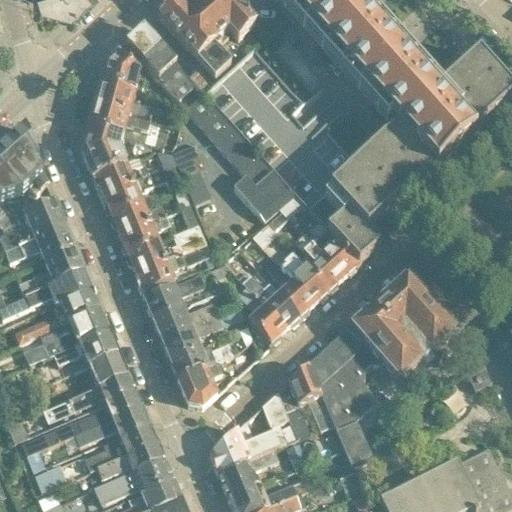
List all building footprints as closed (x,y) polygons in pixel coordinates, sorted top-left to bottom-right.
[(33,0),(35,5),(70,14),(85,0),(33,0)] [(181,12),(174,4),(172,6),(173,6),(159,19),(159,18),(157,20),(214,81),(231,66),(217,51),(228,40),(225,37),(228,34),(238,44),(255,28),(228,0),(208,0),(204,5),(199,0),(193,0),(190,3),(181,12)] [(474,144),(471,141),(511,103),(511,97),(478,60),(441,93),(439,95),(363,11),(375,0),(265,0),(289,26),(301,39),(315,55),(320,50),(386,124),(348,158),(327,134),(326,135),(323,130),(311,140),(311,139),(303,130),(292,117),(303,107),(254,52),(204,96),(319,226),(336,245),(335,246),(357,270),(380,249),(377,246),(372,240),(367,234),(432,175),(436,179),(474,144)] [(419,39),(437,33),(431,14),(408,21),(414,40),(418,38),(419,39)] [(289,26),(280,33),(292,47),(301,39),(289,26)] [(125,50),(177,106),(193,90),(143,34),(125,50)] [(140,98),(144,85),(118,57),(105,69),(100,87),(140,98)] [(100,87),(94,109),(151,125),(154,112),(138,108),(140,98),(100,87)] [(272,176),(218,117),(201,99),(185,114),(191,121),(245,181),(255,192),(272,176)] [(94,109),(87,132),(122,141),(126,128),(148,134),(151,125),(94,109)] [(173,116),(169,130),(180,133),(182,126),(173,116)] [(23,132),(0,153),(0,206),(21,198),(33,187),(43,178),(39,168),(26,138),(24,133),(23,132)] [(92,182),(125,168),(133,165),(127,148),(121,146),(122,141),(87,132),(81,155),(92,182)] [(198,148),(173,158),(177,169),(182,182),(197,176),(198,148)] [(165,174),(173,170),(177,169),(173,158),(162,156),(158,156),(165,174)] [(125,168),(92,182),(96,192),(99,192),(102,200),(149,180),(145,170),(129,177),(125,168)] [(173,170),(165,174),(149,180),(102,200),(106,209),(105,211),(109,221),(142,207),(138,197),(166,185),(170,195),(182,190),(173,170)] [(264,227),(279,213),(293,200),(272,176),(255,192),(245,181),(233,192),(264,227)] [(43,178),(33,187),(40,195),(46,189),(47,188),(43,178)] [(175,200),(181,215),(190,211),(184,196),(175,200)] [(279,213),(282,216),(289,223),(303,211),(293,200),(279,213)] [(11,231),(0,241),(0,245),(4,256),(65,230),(54,205),(47,208),(11,223),(11,231)] [(119,240),(166,221),(162,210),(146,217),(142,207),(109,221),(113,231),(115,231),(119,240)] [(198,228),(190,211),(181,215),(188,232),(198,228)] [(282,216),(268,229),(272,235),(274,237),(289,223),(282,216)] [(479,218),(457,245),(480,264),(502,237),(479,218)] [(170,230),(166,221),(119,240),(123,248),(121,250),(125,259),(158,245),(154,237),(170,230)] [(319,226),(304,240),(343,283),(347,279),(350,280),(358,273),(356,271),(357,270),(335,246),(336,245),(319,226)] [(135,279),(206,249),(198,228),(188,232),(174,238),(178,249),(162,256),(158,245),(125,259),(129,270),(132,270),(135,279)] [(268,229),(262,235),(267,240),(272,235),(268,229)] [(65,230),(4,256),(9,269),(38,257),(43,268),(75,254),(65,230)] [(304,240),(295,248),(306,260),(300,265),(328,296),(329,295),(332,296),(337,291),(337,289),(343,283),(304,240)] [(206,249),(135,279),(139,287),(138,290),(142,300),(174,286),(170,276),(185,270),(185,271),(203,264),(211,260),(206,249)] [(24,304),(84,276),(75,254),(43,268),(46,277),(18,289),(24,304)] [(292,257),(278,270),(313,310),(319,305),(321,306),(327,301),(326,298),(328,296),(300,265),(292,257)] [(313,310),(278,270),(275,267),(267,274),(284,293),(278,298),(301,323),(308,317),(308,314),(313,310)] [(219,296),(222,295),(229,292),(224,280),(220,272),(220,271),(210,275),(219,296)] [(242,275),(237,281),(241,285),(247,280),(242,275)] [(92,294),(84,276),(24,304),(5,312),(0,314),(0,319),(2,325),(25,315),(52,303),(55,310),(92,294)] [(199,280),(143,303),(151,322),(152,324),(182,312),(181,309),(179,302),(204,292),(199,280)] [(243,288),(246,291),(285,335),(290,330),(293,331),(301,323),(278,298),(272,304),(251,280),(243,288)] [(347,433),(351,429),(371,411),(372,399),(363,389),(364,375),(370,370),(378,370),(382,367),(399,387),(420,368),(425,372),(429,373),(431,372),(438,372),(439,365),(441,362),(442,357),(437,352),(454,337),(406,283),(303,375),(313,382),(333,430),(334,429),(337,437),(347,433)] [(285,335),(246,291),(238,299),(255,319),(249,325),(270,348),(272,347),(274,348),(280,343),(279,340),(285,335)] [(18,350),(69,328),(100,315),(92,294),(55,310),(56,313),(54,314),(57,321),(13,339),(18,350)] [(182,312),(152,324),(153,325),(161,345),(217,321),(212,310),(212,309),(186,320),(183,313),(182,312)] [(217,321),(161,345),(170,366),(200,353),(195,342),(242,323),(237,312),(224,318),(217,321)] [(110,337),(100,315),(69,328),(73,338),(24,359),(29,371),(53,361),(110,337)] [(252,345),(246,332),(239,335),(245,351),(252,345)] [(119,359),(110,337),(53,361),(57,371),(83,361),(88,372),(119,359)] [(200,353),(170,366),(177,384),(218,367),(232,361),(228,350),(203,360),(200,353)] [(119,359),(88,372),(97,394),(128,381),(119,359)] [(202,413),(216,400),(210,384),(222,378),(218,367),(177,384),(188,410),(202,413)] [(475,396),(491,387),(484,373),(467,381),(475,396)] [(319,435),(333,430),(313,382),(303,375),(278,397),(289,424),(291,429),(298,445),(311,439),(299,412),(308,408),(319,435)] [(135,396),(128,381),(97,394),(60,410),(64,420),(101,404),(104,410),(135,396)] [(75,442),(142,414),(135,396),(104,410),(106,415),(77,427),(23,450),(27,461),(38,457),(75,442)] [(263,411),(272,431),(289,424),(278,397),(263,411)] [(117,441),(118,444),(149,431),(142,414),(75,442),(79,452),(115,437),(117,441)] [(248,425),(209,459),(217,479),(274,455),(281,452),(298,445),(291,429),(255,443),(248,425)] [(7,433),(13,448),(29,441),(23,426),(7,433)] [(105,457),(85,466),(90,477),(97,474),(156,448),(149,431),(118,444),(102,451),(105,457)] [(299,446),(285,452),(290,463),(303,457),(299,446)] [(163,464),(156,448),(97,474),(101,484),(129,472),(132,477),(163,464)] [(457,465),(379,504),(383,511),(511,511),(511,501),(488,454),(459,468),(457,465)] [(274,455),(217,479),(226,499),(228,504),(258,492),(258,490),(256,486),(252,477),(279,466),(274,455)] [(38,457),(27,461),(34,476),(44,471),(38,457)] [(101,491),(97,492),(100,499),(104,508),(139,494),(140,496),(141,500),(173,486),(171,483),(163,464),(132,477),(101,491)] [(68,486),(60,468),(35,479),(42,496),(68,486)] [(363,498),(354,477),(338,483),(348,504),(353,502),(363,498)] [(258,492),(228,504),(229,507),(231,511),(269,511),(296,501),(301,499),(312,494),(308,483),(264,501),(261,494),(259,490),(258,490),(258,492)] [(130,511),(165,511),(181,505),(173,487),(173,486),(141,500),(142,501),(128,506),(130,511)] [(353,502),(356,511),(368,511),(363,498),(353,502)] [(38,506),(40,511),(53,511),(60,509),(56,499),(38,506)] [(300,511),(296,501),(269,511),(300,511)]
